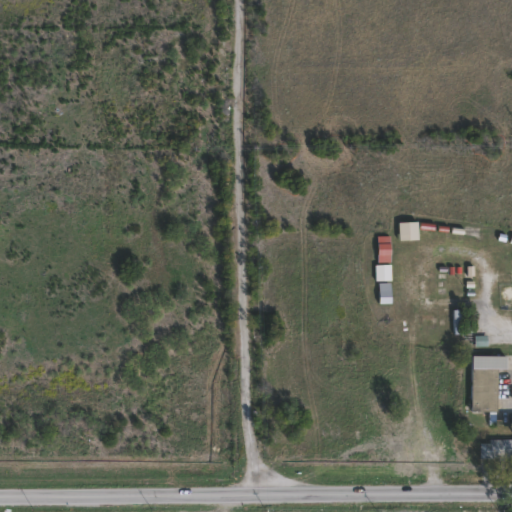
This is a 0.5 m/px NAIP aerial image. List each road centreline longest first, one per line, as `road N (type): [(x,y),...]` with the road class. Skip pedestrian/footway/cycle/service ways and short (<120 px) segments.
road 1 (residential): [(241,0),(254,511)]
road 2 (tertiary): [(0,498),(511,497)]
